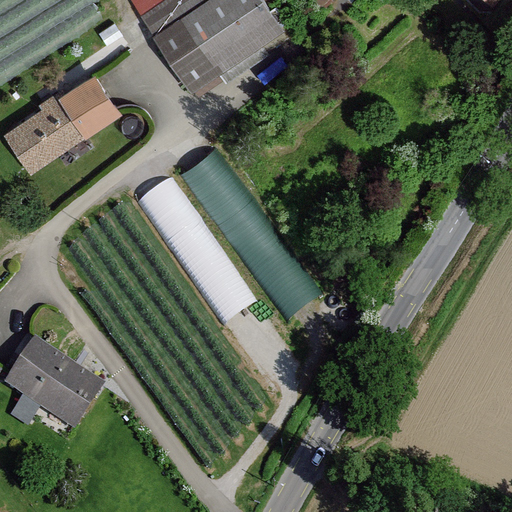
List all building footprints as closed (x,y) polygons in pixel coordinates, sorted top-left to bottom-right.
[(137,0),(146,15),(167,0),(137,0)] [(184,17),(208,0),(207,0),(167,0),(146,15),(158,34),(184,17)] [(184,17),(216,63),(278,20),(263,0),(208,0),(184,17)] [(219,68),(216,63),(184,17),(158,34),(192,87),(219,68)] [(96,76),(19,128),(41,161),(118,109),(96,76)] [(323,294),(220,144),(188,166),(291,316),(323,294)] [(147,194),(228,320),(259,300),(179,174),(147,194)] [(106,387),(36,342),(7,387),(77,432),(106,387)]
